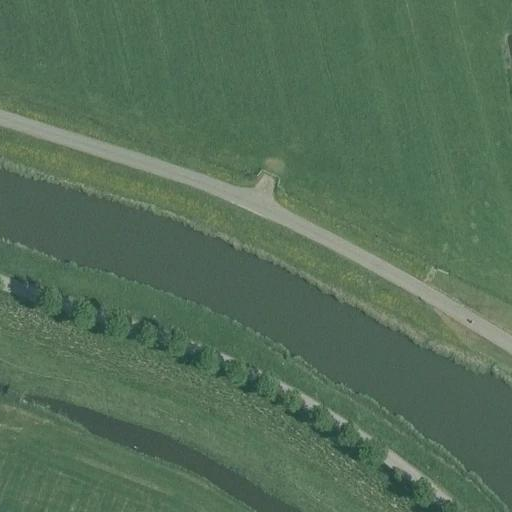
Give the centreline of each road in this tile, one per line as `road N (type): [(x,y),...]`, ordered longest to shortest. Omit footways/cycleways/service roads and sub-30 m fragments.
road 1 (unclassified): [(511,346),(248,201),(0,119)]
road 2 (unclassified): [(452,511),(296,399),(206,356),(0,286)]
